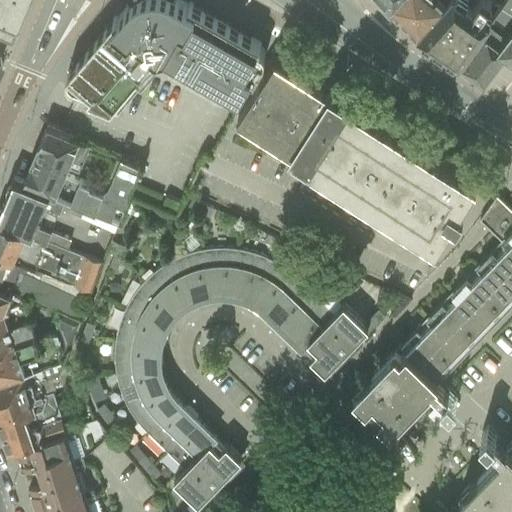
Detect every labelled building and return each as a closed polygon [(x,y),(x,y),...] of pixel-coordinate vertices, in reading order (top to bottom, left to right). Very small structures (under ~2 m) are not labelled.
[(0,0),(0,27),(8,31),(9,28),(13,18),(15,15),(14,15),(18,5),(19,5),(21,2),(20,1),(20,0),(0,0)] [(118,16),(116,15),(67,72),(68,74),(66,78),(66,79),(66,81),(66,83),(67,85),(68,86),(69,88),(71,89),(72,90),(83,94),(111,106),(156,52),(164,51),(169,54),(239,94),(251,74),(253,76),(263,59),(264,55),(263,51),(261,49),(258,47),(261,43),(189,2),(187,4),(180,0),(132,0),(131,2),(129,4),(127,6),(118,16)] [(394,0),(390,5),(415,32),(444,0),(394,0)] [(453,59),(461,64),(490,22),(484,17),(494,3),(489,0),(482,0),(475,11),(458,0),(444,0),(415,32),(417,34),(433,45),(453,59)] [(511,0),(505,0),(490,22),(461,64),(484,82),(507,53),(511,56),(511,0)] [(412,229),(419,234),(436,244),(453,218),(457,220),(464,210),(460,208),(476,181),(452,166),(451,168),(430,155),(431,153),(430,153),(429,154),(408,140),(409,139),(408,139),(407,140),(394,131),(394,130),(393,131),(371,117),(372,116),(371,116),(371,117),(349,103),(350,102),(349,101),(348,103),(335,94),(336,93),(335,92),(334,94),(313,80),(313,79),(313,78),(312,79),(275,56),(237,115),(413,227),(412,229)] [(33,157),(24,179),(83,204),(91,185),(64,173),(68,164),(79,169),(79,168),(90,142),(66,132),(47,124),(36,150),(33,157)] [(104,190),(91,185),(83,204),(85,205),(119,219),(121,220),(130,193),(140,164),(121,156),(108,186),(104,190)] [(14,175),(0,208),(0,219),(67,247),(68,246),(71,238),(51,230),(61,207),(81,215),(85,205),(83,204),(24,179),(14,175)] [(511,511),(511,208),(496,194),(479,218),(506,244),(407,347),(401,342),(353,391),(390,428),(431,385),(451,405),(458,397),(438,379),(511,301),(511,439),(507,445),(487,426),(480,433),(500,452),(459,494),(477,511),(511,511)] [(167,195),(162,207),(178,214),(183,202),(167,195)] [(188,207),(199,212),(199,210),(202,203),(192,198),(188,207)] [(199,210),(199,212),(211,217),(215,208),(202,203),(199,210)] [(0,219),(0,250),(18,258),(34,265),(35,265),(36,262),(74,278),(84,254),(67,247),(0,219)] [(264,242),(274,247),(278,238),(268,233),(264,242)] [(278,238),(274,247),(286,253),(290,244),(278,238)] [(119,242),(114,254),(121,257),(122,258),(127,246),(119,242)] [(213,247),(205,248),(211,291),(217,291),(223,290),(231,291),(238,248),(230,247),(221,247),(213,247)] [(179,255),(171,259),(192,298),(196,296),(201,294),(206,292),(211,291),(205,248),(196,250),(187,252),(179,255)] [(249,250),(238,248),(231,291),(236,292),(240,293),(245,295),(249,297),(269,258),(259,253),(249,250)] [(0,284),(27,296),(30,298),(33,297),(75,316),(81,302),(83,297),(86,291),(85,290),(81,288),(42,272),(42,270),(35,266),(35,265),(34,265),(18,258),(0,250),(0,284)] [(74,278),(72,284),(90,291),(102,261),(84,254),(74,278)] [(121,257),(114,254),(110,266),(118,269),(122,258),(121,257)] [(273,260),(269,258),(249,297),(254,299),(258,302),(262,305),(266,308),(296,277),(294,275),(281,265),(277,262),(273,260)] [(150,274),(144,279),(176,310),(180,306),(185,302),(190,299),(192,298),(171,259),(168,261),(161,265),(155,269),(150,274)] [(331,265),(328,273),(337,277),(346,281),(349,273),(331,265)] [(315,295),(296,277),(266,308),(284,326),(315,295)] [(129,299),(125,306),(165,326),(167,322),(170,318),(173,314),(176,310),(144,279),(139,285),(134,292),(129,299)] [(0,307),(8,305),(27,296),(0,284),(0,307)] [(333,313),(315,295),(284,326),(303,344),(333,313)] [(343,302),(333,313),(303,344),(312,353),(310,355),(329,373),(346,355),(343,351),(363,331),(366,334),(385,314),(378,308),(364,322),(343,302)] [(0,307),(0,346),(36,335),(30,316),(14,321),(8,305),(0,307)] [(116,330),(115,339),(159,345),(160,339),(162,333),(165,326),(125,306),(121,314),(119,322),(116,330)] [(53,317),(56,325),(58,324),(57,323),(61,321),(60,319),(63,312),(57,309),(53,317)] [(58,324),(56,325),(65,356),(80,319),(63,312),(60,319),(61,321),(57,323),(58,324)] [(87,321),(83,332),(90,335),(91,335),(96,324),(87,321)] [(90,335),(83,332),(78,344),(86,348),(91,335),(90,335)] [(36,335),(0,346),(0,378),(25,371),(20,356),(41,349),(36,335)] [(114,364),(115,372),(159,365),(158,358),(158,352),(159,345),(115,339),(114,347),(114,356),(114,364)] [(0,378),(0,408),(16,404),(15,401),(43,392),(43,393),(53,390),(65,358),(25,371),(0,378)] [(123,397),(126,404),(166,384),(164,379),(162,375),(160,370),(159,365),(115,372),(117,381),(120,389),(123,397)] [(90,380),(97,405),(120,398),(113,373),(90,380)] [(144,429),(147,431),(178,399),(174,396),(171,392),(168,388),(166,384),(126,404),(131,413),(138,421),(144,429)] [(16,404),(0,408),(0,420),(9,449),(13,447),(28,442),(66,430),(61,415),(53,390),(43,393),(43,392),(15,401),(16,404)] [(147,431),(166,449),(196,417),(180,401),(178,399),(147,431)] [(97,408),(104,417),(111,413),(111,412),(104,403),(97,408)] [(111,413),(104,417),(112,428),(119,423),(111,412),(111,413)] [(166,449),(184,467),(215,436),(196,417),(166,449)] [(13,448),(21,470),(23,471),(36,467),(42,484),(29,488),(27,491),(34,511),(100,511),(94,490),(87,489),(84,490),(78,470),(80,469),(85,464),(83,458),(77,457),(74,458),(68,440),(77,437),(75,434),(66,431),(13,448)] [(215,436),(184,467),(174,477),(195,497),(181,511),(194,511),(207,499),(203,496),(223,475),(227,479),(244,460),(226,442),(224,445),(215,436)] [(129,448),(146,468),(152,463),(153,462),(136,442),(129,448)] [(152,463),(146,468),(155,479),(162,472),(153,462),(152,463)] [(263,475),(256,482),(260,486),(263,489),(270,482),(267,479),(266,478),(263,475)] [(267,511),(256,501),(245,511),(267,511)]
